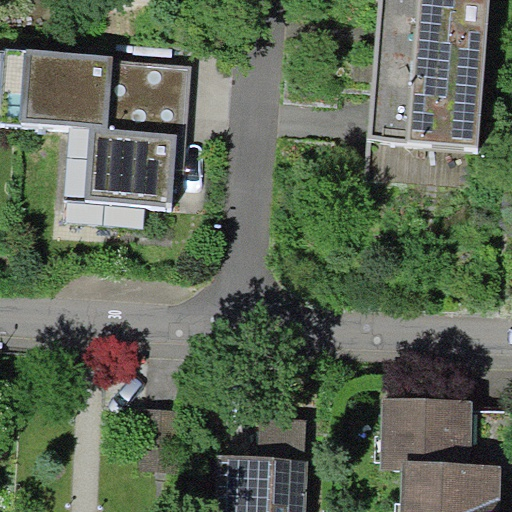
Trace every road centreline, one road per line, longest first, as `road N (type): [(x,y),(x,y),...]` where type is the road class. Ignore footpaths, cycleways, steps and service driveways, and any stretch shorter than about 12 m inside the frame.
road 1 (residential): [(238,332),(263,0)]
road 2 (residential): [(511,343),(238,332)]
road 3 (residential): [(238,332),(0,321)]
